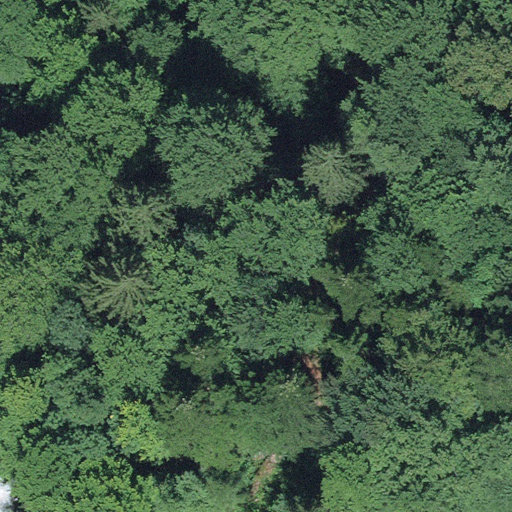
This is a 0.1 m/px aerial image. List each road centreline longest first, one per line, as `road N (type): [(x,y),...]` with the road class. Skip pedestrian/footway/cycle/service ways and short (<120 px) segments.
road 1 (track): [(0,185),(24,182),(223,0)]
road 2 (track): [(87,0),(0,121)]
